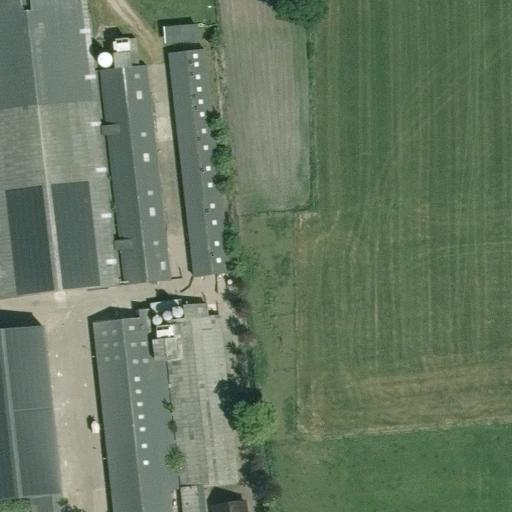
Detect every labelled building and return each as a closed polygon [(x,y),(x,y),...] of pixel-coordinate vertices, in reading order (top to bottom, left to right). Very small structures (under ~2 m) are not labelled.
[(118,286),(97,102),(85,0),(0,0),(0,294),(1,300),(118,286)] [(131,31),(115,32),(116,44),(132,43),(131,31)] [(108,40),(95,44),(100,57),(112,52),(108,40)] [(133,61),(133,45),(117,46),(117,61),(133,61)] [(231,273),(207,51),(169,56),(194,277),(231,273)] [(172,279),(148,66),(100,72),(124,286),(172,279)] [(219,317),(208,318),(164,323),(164,327),(153,328),(153,320),(96,326),(115,511),(171,511),(170,491),(183,489),(185,511),(206,511),(204,487),(238,483),(219,317)] [(47,337),(29,342),(32,352),(49,348),(47,337)] [(247,511),(246,503),(215,508),(215,511),(247,511)]
